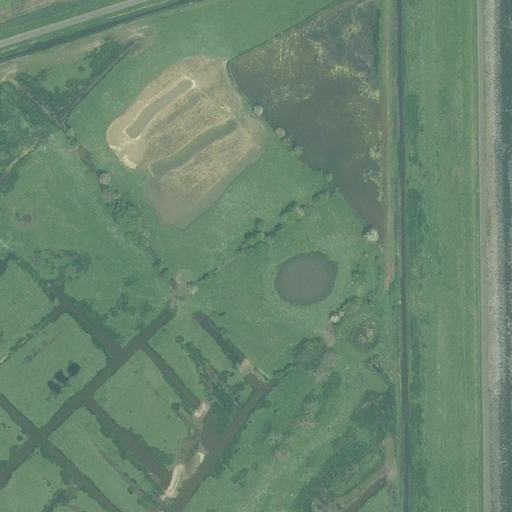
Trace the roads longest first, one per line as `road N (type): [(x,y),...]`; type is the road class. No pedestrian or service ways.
road 1 (track): [(427,0),(437,511)]
road 2 (unclassified): [(0,47),(143,0)]
